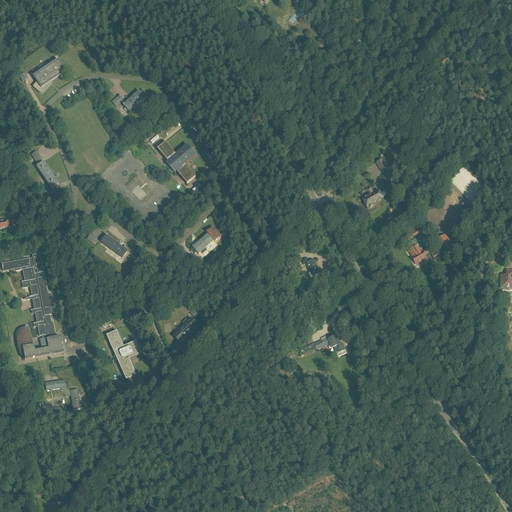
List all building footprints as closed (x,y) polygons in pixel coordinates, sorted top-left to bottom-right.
[(32,76),(33,77),(34,78),(37,83),(33,87),(41,94),(49,85),(48,84),(48,83),(50,81),(61,74),(62,74),(66,72),(58,59),(54,62),(54,63),(37,75),(36,74),(32,76)] [(22,82),(27,79),(24,74),(19,77),(22,82)] [(139,92),(123,106),(129,112),(145,98),(143,96),(145,94),(143,91),(141,94),(139,92)] [(116,98),(112,102),(116,107),(121,103),(116,98)] [(152,144),(159,138),(157,135),(150,141),(152,144)] [(182,150),(183,151),(179,154),(178,153),(176,155),(175,154),(176,154),(175,154),(166,143),(166,142),(165,143),(166,143),(158,150),(158,149),(157,150),(159,152),(161,151),(166,160),(167,161),(168,162),(166,163),(166,164),(175,173),(175,174),(177,172),(178,173),(177,173),(178,174),(179,174),(187,181),(185,182),(187,185),(187,184),(195,178),(196,178),(195,177),(186,166),(185,165),(187,163),(186,162),(190,159),(191,160),(196,156),(188,145),(182,150)] [(30,154),(34,160),(40,157),(37,151),(30,154)] [(382,159),(376,163),(382,172),(388,168),(382,159)] [(36,167),(43,178),(50,173),(43,162),(41,164),(36,167)] [(50,173),(43,178),(51,189),(58,184),(61,183),(58,178),(55,180),(50,173)] [(128,186),(131,191),(139,186),(135,181),(128,186)] [(201,187),(199,185),(192,191),(194,193),(201,187)] [(139,186),(132,192),(141,201),(147,195),(139,186)] [(365,199),(362,200),(364,204),(364,205),(365,207),(366,207),(368,210),(374,206),(373,203),(378,201),(379,201),(381,200),(384,198),(383,197),(385,197),(386,195),(385,193),(383,193),(381,193),(379,191),(374,193),(371,187),(365,190),(367,194),(364,196),(365,199)] [(9,220),(7,221),(0,221),(0,229),(8,228),(10,227),(9,220)] [(193,248),(191,250),(194,254),(197,252),(198,254),(201,252),(203,254),(207,250),(205,249),(214,241),(215,242),(220,237),(212,229),(207,233),(209,234),(194,247),(193,247),(192,248),(193,248)] [(87,240),(92,244),(96,238),(91,234),(87,240)] [(444,235),(439,239),(447,249),(452,245),(444,235)] [(101,243),(111,251),(117,244),(106,236),(101,243)] [(117,244),(111,251),(122,259),(128,252),(130,249),(125,246),(123,248),(117,244)] [(412,244),(409,247),(411,250),(409,252),(410,253),(413,258),(412,258),(416,264),(418,262),(419,263),(426,259),(424,255),(428,253),(425,248),(422,249),(420,245),(414,248),(412,244)] [(462,244),(460,245),(455,248),(457,252),(458,252),(465,248),(462,244)] [(492,255),(499,261),(504,256),(497,250),(492,255)] [(39,337),(42,336),(43,339),(40,340),(42,350),(35,351),(27,328),(22,330),(21,330),(20,331),(19,331),(19,332),(18,333),(18,334),(17,335),(17,336),(18,337),(21,356),(23,355),(24,361),(32,359),(35,358),(35,359),(49,356),(49,355),(52,355),(52,356),(63,353),(62,346),(61,346),(61,344),(60,337),(56,338),(53,322),(51,323),(49,316),(52,315),(50,308),(53,307),(50,295),(48,296),(45,278),(43,278),(42,273),(43,273),(40,254),(32,256),(33,258),(2,264),(3,272),(15,269),(16,272),(22,271),(25,282),(22,282),(23,288),(30,287),(32,297),(34,297),(35,300),(32,300),(34,310),(32,310),(32,314),(35,314),(37,323),(34,324),(35,327),(37,327),(39,337)] [(306,265),(311,274),(310,275),(312,278),(313,277),(321,273),(313,260),(309,262),(307,258),(302,262),(304,266),(306,265)] [(511,271),(506,271),(506,277),(501,277),(501,287),(511,287),(511,271)] [(191,314),(196,319),(200,314),(195,309),(191,314)] [(183,323),(185,325),(173,337),(180,343),(198,325),(191,319),(189,321),(187,319),(183,323)] [(127,380),(135,376),(136,376),(136,375),(129,360),(132,359),(132,358),(135,356),(136,357),(142,354),(137,342),(131,344),(132,345),(127,347),(126,346),(124,347),(117,331),(116,332),(107,336),(108,339),(110,338),(116,351),(114,352),(115,355),(114,356),(116,361),(118,361),(119,364),(121,364),(127,376),(125,377),(126,380),(127,380)] [(327,339),(322,342),(324,347),(330,344),(332,349),(334,348),(337,355),(345,351),(342,344),(340,345),(338,346),(335,337),(333,338),(332,338),(331,336),(327,338),(327,339)] [(322,342),(315,345),(317,350),(324,347),(322,342)] [(71,391),(66,388),(65,380),(45,384),(47,391),(50,391),(50,392),(52,392),(52,391),(60,389),(71,398),(70,391),(71,391)] [(70,391),(71,398),(73,405),(71,406),(72,408),(73,408),(74,411),(81,410),(78,390),(71,391),(70,391)]
